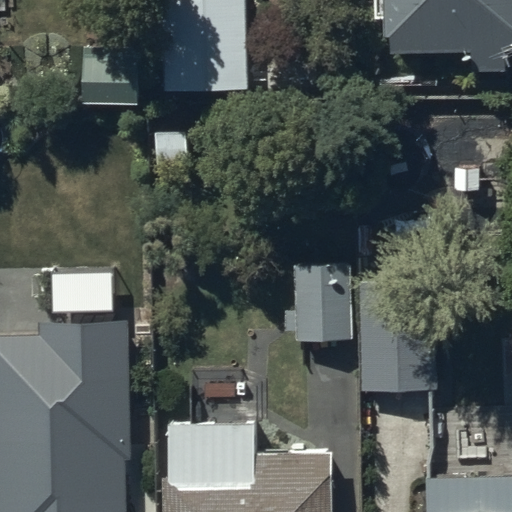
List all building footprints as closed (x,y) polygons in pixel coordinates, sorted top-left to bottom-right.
[(249,93),(246,0),(165,0),(168,95),(249,93)] [(511,33),(511,0),(385,0),(386,37),(477,36),(477,56),(505,55),(505,33),(511,33)] [(86,62),(86,104),(142,104),(143,62),(86,62)] [(355,343),(355,266),(298,267),(298,312),(287,312),(287,333),(299,333),(299,343),(355,343)] [(412,279),(361,280),(364,393),(437,392),(434,286),(412,286),(412,279)] [(0,511),(138,511),(133,333),(0,336),(0,511)] [(359,411),(357,348),(325,349),(327,412),(359,411)] [(333,511),(333,457),(259,458),(258,422),(167,424),(169,511),(333,511)] [(511,511),(511,479),(425,481),(426,511),(511,511)]
